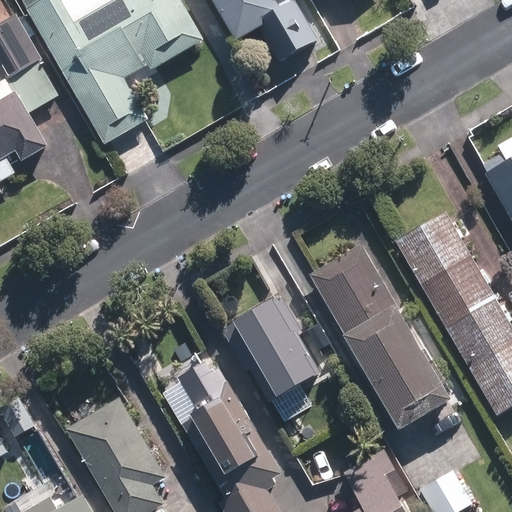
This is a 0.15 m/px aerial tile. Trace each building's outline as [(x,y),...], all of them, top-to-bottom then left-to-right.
[(25,10),(103,146),(146,121),(123,80),(144,68),(138,57),(140,56),(149,71),(200,42),(175,0),(21,0),(27,9),(25,10)] [(209,0),(235,44),(259,30),(279,63),(317,41),(294,1),(279,10),(274,3),(278,0),(209,0)] [(0,194),(1,194),(0,192),(0,183),(15,175),(5,159),(14,153),(20,164),(47,149),(28,116),(59,98),(39,63),(42,62),(16,18),(0,27),(0,194)] [(511,149),(506,153),(503,147),(480,160),(483,166),(481,168),(511,223),(511,149)] [(511,399),(511,328),(442,206),(391,235),(493,410),(511,399)] [(449,393),(361,240),(307,271),(397,423),(449,393)] [(280,293),(276,295),(275,293),(224,323),(225,325),(222,327),(245,366),(248,364),(267,397),(270,395),(279,409),(306,392),(298,379),(319,367),(296,328),(300,326),(280,293)] [(360,396),(345,372),(332,379),(346,404),(360,396)] [(279,469),(224,376),(205,387),(206,390),(175,408),(181,418),(179,420),(223,495),(216,499),(224,511),(280,511),(266,486),(275,480),(270,474),(279,469)] [(64,424),(115,511),(142,511),(162,501),(151,481),(165,473),(118,393),(64,424)] [(36,425),(20,397),(0,408),(0,412),(14,437),(36,425)] [(308,438),(295,416),(282,423),(295,445),(308,438)] [(0,457),(8,453),(0,439),(0,457)] [(407,511),(396,493),(406,487),(382,445),(342,469),(359,499),(343,508),(345,511),(407,511)] [(452,467),(419,487),(432,511),(450,511),(471,500),(452,467)] [(90,511),(81,497),(57,510),(50,498),(26,511),(90,511)]
